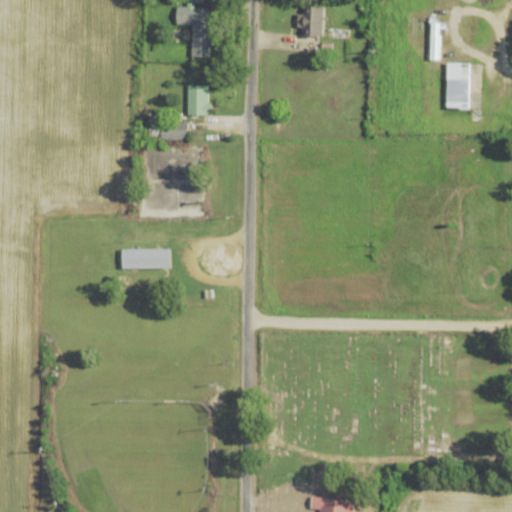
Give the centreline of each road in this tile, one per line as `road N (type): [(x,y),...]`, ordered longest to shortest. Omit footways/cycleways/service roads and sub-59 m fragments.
road 1 (residential): [(239,511),(251,0)]
road 2 (residential): [(243,321),(511,324)]
